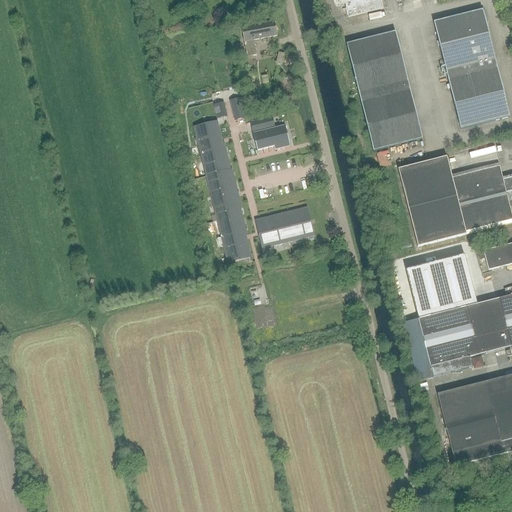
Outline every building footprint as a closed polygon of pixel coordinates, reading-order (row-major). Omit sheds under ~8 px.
[(338,0),(340,5),(344,4),(348,17),(382,9),(380,0),(338,0)] [(460,130),(508,118),(481,11),(433,23),(460,130)] [(241,28),(246,57),(256,55),(254,41),(276,36),(274,22),(241,28)] [(373,152),(421,140),(394,33),(346,45),(373,152)] [(244,118),(239,99),(229,101),(234,121),(244,118)] [(213,105),(216,119),(227,116),(223,102),(213,105)] [(272,118),(253,122),(255,133),(275,128),(272,118)] [(255,133),(252,133),(257,155),(258,155),(257,151),(273,147),(274,151),(290,147),(285,125),(275,128),(255,133)] [(195,132),(194,133),(205,177),(207,177),(216,214),(215,214),(226,259),(227,259),(226,256),(242,252),(243,255),(250,253),(246,240),(245,236),(247,236),(247,235),(240,209),(241,209),(238,197),(237,193),(231,170),(230,170),(224,144),(224,143),(222,144),(221,140),(218,127),(211,128),(212,131),(196,135),(195,132)] [(378,153),(381,167),(393,164),(389,150),(378,153)] [(511,176),(502,179),(498,165),(450,177),(446,158),(397,171),(417,248),(511,224),(511,219),(508,203),(511,202),(511,176)] [(263,236),(258,237),(262,250),(314,237),(307,208),(259,220),(263,236)] [(488,272),(511,265),(511,244),(483,252),(488,272)] [(417,320),(403,324),(418,382),(433,378),(452,373),(459,374),(459,371),(472,368),(469,359),(478,356),(511,348),(511,352),(511,296),(498,300),(476,306),(463,257),(405,272),(417,320)] [(511,375),(501,378),(511,421),(511,375)] [(451,455),(511,440),(511,421),(501,378),(436,395),(451,455)] [(511,440),(451,455),(454,467),(511,452),(511,440)]
